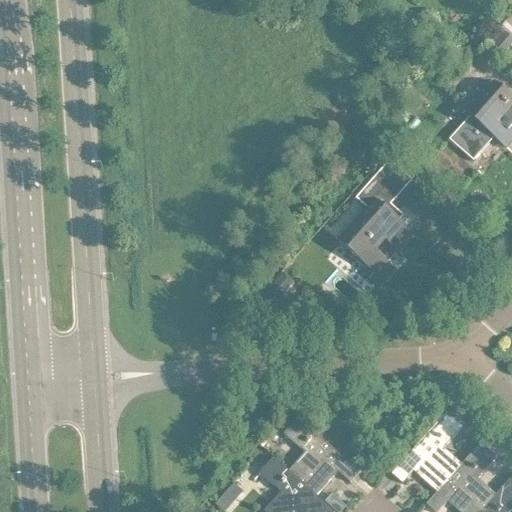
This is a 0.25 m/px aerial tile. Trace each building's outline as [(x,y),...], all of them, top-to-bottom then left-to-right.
[(511,45),(511,39),(507,35),(489,55),(497,62),(511,45)] [(511,78),(492,61),(483,71),(494,82),(511,97),(511,78)] [(504,146),(511,136),(511,97),(494,82),(467,113),(470,117),(450,140),(474,161),(495,138),(504,146)] [(397,198),(398,197),(397,196),(411,181),(412,181),(413,180),(390,160),(357,198),(370,210),(341,242),(358,258),(358,257),(375,273),(386,260),(396,249),(399,252),(414,235),(393,216),(397,211),(398,212),(398,211),(391,204),(396,198),(397,198)] [(271,285),(259,298),(271,309),(282,296),(271,285)] [(438,406),(440,408),(446,413),(453,420),(467,405),(464,402),(451,391),(438,406)] [(418,476),(437,493),(462,465),(443,449),(462,428),(453,420),(446,413),(392,475),(402,484),(418,465),(423,470),(418,476)] [(306,453),(289,471),(289,472),(316,496),(317,496),(334,477),(328,472),(332,467),(350,483),(359,473),(298,418),(284,434),(306,453)] [(493,430),(481,444),(487,449),(499,435),(493,430)] [(452,506),(458,511),(482,511),(496,496),(496,495),(478,479),(497,458),(481,444),(462,465),(437,493),(426,505),(434,511),(438,511),(453,496),(457,500),(452,506)] [(289,472),(289,471),(274,458),(259,474),(280,493),(263,511),(304,511),(303,511),(307,506),(313,511),(334,511),(325,503),(317,496),(316,496),(289,472)] [(482,511),(509,511),(511,509),(511,477),(496,495),(496,496),(482,511)] [(333,495),(325,503),(334,511),(343,511),(347,508),(333,495)] [(223,497),(215,505),(223,511),(226,511),(232,505),(223,497)]
